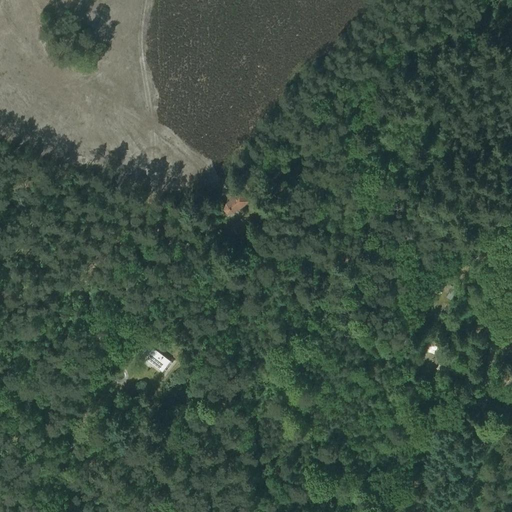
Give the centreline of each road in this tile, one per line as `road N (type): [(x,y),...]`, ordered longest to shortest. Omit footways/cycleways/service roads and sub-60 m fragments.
road 1 (track): [(444,511),(483,455),(483,390),(511,251)]
road 2 (track): [(0,293),(37,308),(76,285),(106,284),(171,258),(222,222)]
road 3 (track): [(0,441),(89,446),(151,410),(157,382)]
road 4 (track): [(82,283),(152,184)]
